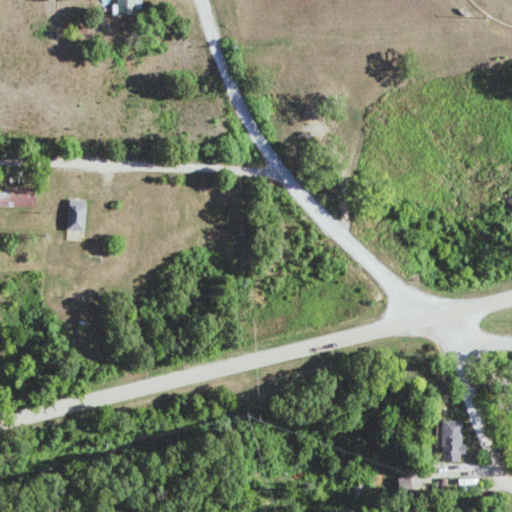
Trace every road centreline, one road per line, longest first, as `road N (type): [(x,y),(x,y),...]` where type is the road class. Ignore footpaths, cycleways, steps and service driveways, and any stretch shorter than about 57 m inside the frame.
road 1 (residential): [(0,413),(511,293)]
road 2 (residential): [(511,482),(497,472),(453,352),(427,315),(280,165)]
road 3 (residential): [(280,165),(0,152)]
road 4 (residential): [(280,165),(221,60),(206,0)]
